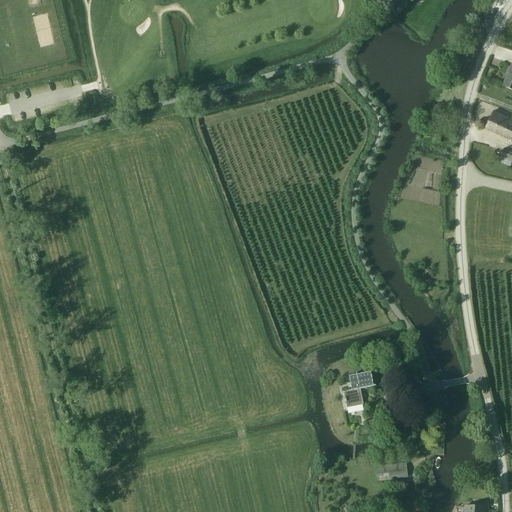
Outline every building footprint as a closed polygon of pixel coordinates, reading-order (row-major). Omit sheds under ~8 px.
[(511,64),(502,87),(511,91),(511,64)] [(511,141),(511,116),(510,120),(493,112),(485,129),(511,141)] [(511,153),(504,150),(501,158),(511,162),(511,153)] [(371,373),(356,375),(349,377),(352,391),(344,393),(347,409),(363,405),(360,390),(374,387),(371,373)] [(378,481),(407,478),(405,466),(377,469),(378,481)]
